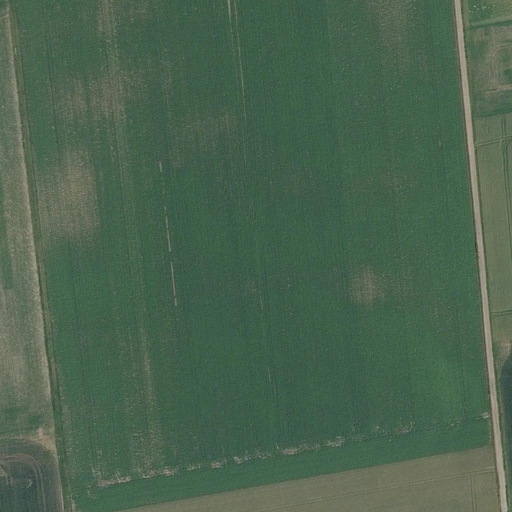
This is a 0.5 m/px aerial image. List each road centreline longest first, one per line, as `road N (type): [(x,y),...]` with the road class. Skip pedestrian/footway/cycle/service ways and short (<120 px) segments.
road 1 (unknown): [(8,0),(66,511)]
road 2 (track): [(503,511),(459,0)]
